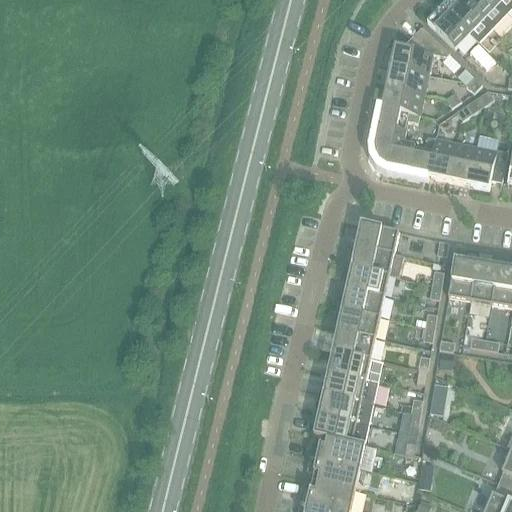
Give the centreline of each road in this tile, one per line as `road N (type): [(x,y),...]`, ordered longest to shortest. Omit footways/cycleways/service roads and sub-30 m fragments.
road 1 (secondary): [(161,511),(293,0)]
road 2 (residential): [(262,511),(328,217),(349,183)]
road 3 (residential): [(349,183),(349,146),(378,38),(415,0)]
road 4 (residential): [(511,217),(349,183)]
